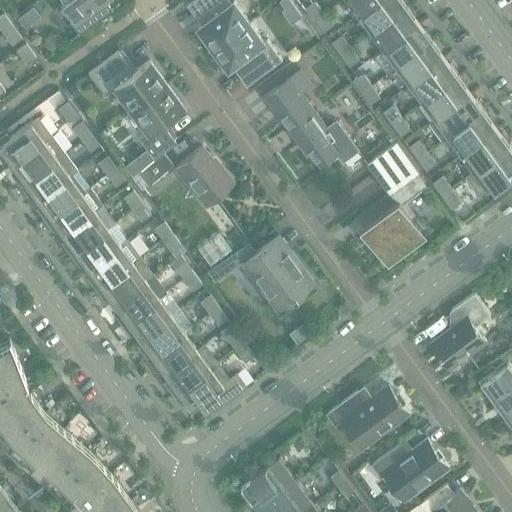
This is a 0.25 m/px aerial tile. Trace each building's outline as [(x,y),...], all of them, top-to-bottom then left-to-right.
[(59,0),(73,19),(69,22),(78,35),(111,10),(104,0),(59,0)] [(233,0),(231,2),(229,0),(192,0),(188,3),(202,23),(199,25),(214,46),(249,20),(234,0),(233,0)] [(314,0),(304,7),(313,19),(323,12),(314,0)] [(349,0),(359,13),(375,0),(349,0)] [(375,0),(359,13),(371,30),(407,4),(404,0),(375,0)] [(25,24),(41,13),(34,3),(19,15),(25,24)] [(371,30),(384,47),(420,21),(407,4),(371,30)] [(324,12),(323,12),(313,19),(314,20),(315,19),(324,31),(334,23),(325,11),(324,12)] [(0,15),(0,30),(1,32),(11,25),(3,13),(0,15)] [(264,40),(249,20),(214,46),(229,67),(232,65),(247,84),(282,58),(267,38),(264,40)] [(384,47),(397,65),(433,39),(420,21),(384,47)] [(21,38),(11,25),(1,32),(11,45),(21,38)] [(332,41),(340,53),(350,45),(342,34),(332,41)] [(397,65),(410,82),(445,56),(433,39),(397,65)] [(35,56),(25,42),(15,49),(26,63),(35,56)] [(360,58),(350,45),(340,53),(350,65),(360,58)] [(113,87),(129,109),(165,82),(148,59),(132,71),(117,51),(87,73),(103,94),(113,87)] [(410,82),(423,100),(458,73),(445,56),(410,82)] [(1,60),(0,60),(0,87),(14,78),(1,60)] [(300,70),(264,96),(301,145),(304,143),(320,164),(336,153),(343,162),(360,150),(337,119),(332,122),(327,126),(301,91),(311,84),(300,70)] [(352,80),(361,91),(371,84),(363,72),(352,80)] [(423,100),(435,117),(471,91),(458,73),(423,100)] [(74,82),(66,88),(73,97),(80,91),(74,82)] [(182,105),(165,82),(129,109),(146,131),(137,137),(148,152),(170,135),(160,121),(182,105)] [(380,96),(371,84),(361,91),(370,104),(380,96)] [(439,143),(449,136),(448,134),(484,108),(471,91),(435,117),(437,119),(427,126),(439,143)] [(67,121),(77,113),(67,99),(57,106),(67,121)] [(383,110),(392,122),(402,115),(393,103),(383,110)] [(448,134),(449,136),(461,152),(497,125),(484,108),(448,134)] [(411,127),(402,115),(392,122),(401,135),(411,127)] [(0,135),(0,159),(5,166),(49,134),(36,116),(8,136),(5,131),(0,135)] [(71,127),(80,138),(89,131),(81,120),(71,127)] [(461,152),(474,169),(510,143),(497,125),(461,152)] [(99,144),(89,131),(80,138),(89,152),(99,144)] [(51,132),(49,134),(5,166),(18,184),(64,150),(51,132)] [(170,135),(148,152),(153,158),(162,151),(175,142),(170,135)] [(409,146),(417,157),(427,150),(419,138),(409,146)] [(390,193),(390,192),(397,201),(361,228),(384,260),(423,231),(402,203),(427,185),(418,172),(419,171),(397,140),(367,162),(390,193)] [(511,168),(511,146),(510,143),(474,169),(464,176),(477,194),(494,182),(497,185),(511,174),(509,171),(511,168)] [(204,206),(233,182),(219,166),(217,168),(200,147),(174,169),(204,206)] [(77,167),(64,150),(18,184),(31,201),(75,169),(77,167)] [(437,163),(427,150),(417,157),(427,170),(437,163)] [(171,166),(161,153),(137,174),(147,186),(171,166)] [(97,162),(105,173),(115,166),(107,155),(97,162)] [(130,160),(124,165),(131,174),(137,170),(130,160)] [(125,179),(115,166),(105,173),(115,187),(125,179)] [(31,201),(43,218),(88,186),(75,169),(31,201)] [(433,181),(441,193),(451,186),(442,174),(433,181)] [(43,218),(56,236),(94,208),(100,203),(88,186),(43,218)] [(462,200),(451,186),(441,193),(452,207),(462,200)] [(122,197),(131,208),(141,201),(132,190),(122,197)] [(150,214),(141,201),(131,208),(141,221),(150,214)] [(100,203),(94,208),(56,236),(69,253),(113,221),(100,203)] [(126,238),(113,221),(69,253),(82,271),(126,238)] [(153,228),(161,239),(171,232),(163,221),(153,228)] [(181,246),(171,232),(161,239),(171,253),(181,246)] [(210,266),(231,249),(217,233),(196,250),(210,266)] [(242,261),(251,275),(255,272),(270,292),(266,295),(275,307),(311,281),(278,235),(242,261)] [(94,288),(131,261),(139,256),(126,238),(82,271),(94,288)] [(139,256),(131,261),(94,288),(107,306),(151,273),(139,256)] [(174,266),(182,278),(192,270),(184,259),(174,266)] [(202,284),(192,270),(182,278),(192,291),(202,284)] [(164,291),(151,273),(107,306),(120,323),(158,295),(157,295),(164,291)] [(501,273),(492,280),(497,287),(506,280),(501,273)] [(489,283),(483,287),(488,295),(494,290),(489,283)] [(439,352),(450,366),(486,340),(475,324),(490,313),(474,291),(451,308),(459,319),(431,340),(440,352),(439,352)] [(199,302),(207,312),(218,305),(209,294),(199,302)] [(120,323),(133,340),(170,313),(158,295),(120,323)] [(228,318),(218,305),(207,312),(218,326),(228,318)] [(133,340),(145,358),(183,330),(170,313),(133,340)] [(301,322),(288,332),(295,341),(308,332),(301,322)] [(224,335),(233,347),(243,340),(234,328),(224,335)] [(145,358),(158,375),(196,348),(183,330),(145,358)] [(0,424),(13,441),(33,458),(29,464),(37,471),(41,466),(58,480),(73,496),(68,500),(75,509),(80,504),(85,511),(137,511),(129,498),(110,471),(87,448),(62,427),(44,410),(29,391),(28,391),(26,384),(27,383),(10,336),(8,337),(10,341),(0,345),(0,424)] [(254,354),(243,340),(233,347),(244,361),(254,354)] [(202,343),(196,348),(158,375),(171,393),(215,360),(202,343)] [(228,377),(215,360),(171,393),(179,404),(184,400),(189,407),(200,399),(202,403),(212,396),(217,403),(244,383),(235,372),(228,377)] [(511,427),(511,426),(511,373),(506,365),(480,384),(511,427)] [(342,418),(362,445),(408,411),(402,402),(404,401),(405,398),(399,391),(397,390),(394,392),(388,384),(365,400),(357,389),(326,412),(335,424),(342,418)] [(316,437),(307,426),(299,432),(308,444),(316,437)] [(404,498),(449,466),(427,437),(408,451),(401,441),(372,463),(381,476),(385,473),(404,498)] [(250,492),(260,507),(297,479),(279,455),(240,484),(248,493),(250,492)] [(329,476),(337,486),(346,479),(338,469),(329,476)] [(301,511),(314,503),(297,479),(260,507),(264,511),(301,511)] [(354,490),(346,479),(337,486),(345,496),(354,490)] [(437,511),(477,511),(459,487),(454,491),(447,482),(418,503),(424,511),(427,511),(434,507),(437,511)] [(0,511),(13,503),(1,485),(0,485),(0,511)] [(399,511),(391,502),(379,511),(399,511)] [(0,511),(20,511),(13,503),(0,511)] [(321,511),(314,503),(301,511),(321,511)]
